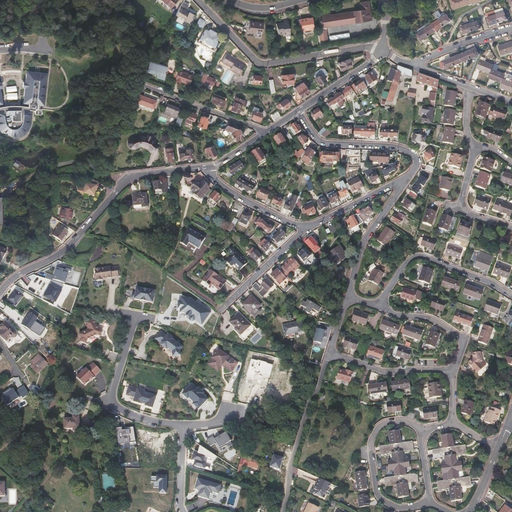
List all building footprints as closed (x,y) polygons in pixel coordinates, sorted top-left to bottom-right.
[(183,0),(175,15),(189,22),(194,13),(185,9),(189,3),(183,0)] [(361,9),(331,13),(333,24),(368,19),(367,11),(364,12),(364,8),(369,8),(368,0),(360,2),(361,9)] [(507,18),(504,11),(488,16),(490,24),(507,18)] [(333,24),(331,13),(329,13),(320,15),(318,15),(320,26),(333,24)] [(440,15),(438,16),(439,18),(428,26),(426,23),(421,27),(423,29),(417,33),(422,40),(451,20),(447,13),(441,17),(440,15)] [(314,27),(312,16),(300,17),(301,20),(299,20),(300,29),(314,27)] [(200,17),(195,24),(201,28),(206,20),(200,17)] [(283,19),(283,22),(283,23),(281,24),(281,22),(276,23),(277,33),(282,32),(283,34),(289,33),(287,19),(283,19)] [(480,27),(478,19),(461,25),(464,32),(480,27)] [(261,33),(262,21),(248,20),(247,31),(247,34),(255,35),(255,32),(260,33),(261,33)] [(198,40),(214,49),(219,41),(217,40),(219,36),(216,34),(217,32),(210,28),(209,30),(205,27),(198,40)] [(511,40),(499,45),(501,53),(511,49),(511,40)] [(449,66),(478,54),(475,47),(439,61),(442,67),(445,66),(446,69),(450,67),(449,66)] [(236,59),(226,53),(220,61),(230,67),(228,69),(237,75),(243,66),(235,60),(236,59)] [(149,59),(147,68),(146,68),(157,72),(157,71),(164,73),(167,64),(149,58),(149,59)] [(350,65),(348,58),(337,61),(340,68),(350,65)] [(485,60),(481,58),(477,67),(490,72),(493,63),(485,60)] [(493,63),(490,72),(488,76),(501,81),(505,73),(496,70),(498,64),(494,62),(493,63)] [(410,76),(412,70),(398,65),(396,70),(392,81),(389,92),(387,99),(392,100),(395,87),(396,87),(398,81),(397,81),(400,72),(410,76)] [(392,81),(396,70),(391,69),(387,80),(392,81)] [(0,94),(0,95),(0,92),(0,130),(1,131),(1,130),(6,133),(6,134),(9,135),(9,134),(16,134),(16,135),(20,134),(19,133),(24,130),(28,125),(27,125),(29,120),(30,120),(30,114),(29,114),(30,111),(31,111),(31,108),(34,109),(34,112),(39,113),(40,107),(38,107),(39,103),(42,104),(42,101),(43,102),(44,97),(43,97),(43,92),(44,93),(45,88),(44,88),(45,84),(46,79),(45,79),(46,75),(47,75),(47,72),(38,71),(38,72),(36,72),(36,70),(29,70),(28,72),(26,72),(25,81),(24,86),(23,94),(26,95),(25,102),(28,102),(27,105),(21,104),(12,103),(6,104),(1,105),(0,104),(0,94)] [(180,81),(180,80),(189,83),(192,75),(178,70),(175,78),(175,80),(180,81)] [(206,72),(204,70),(201,79),(212,85),(212,84),(214,79),(207,76),(208,73),(206,72)] [(505,73),(501,81),(499,86),(511,90),(511,81),(508,79),(510,73),(505,71),(505,73)] [(325,79),(320,72),(314,76),(314,77),(316,81),(316,80),(318,83),(325,79)] [(365,77),(363,72),(359,75),(362,79),(363,81),(366,79),(369,84),(376,80),(375,80),(376,79),(374,76),(373,76),(371,73),(365,77)] [(416,80),(433,86),(432,91),(430,99),(435,100),(438,80),(418,72),(416,80)] [(292,80),(291,73),(280,74),(281,81),(282,81),(282,82),(286,82),(287,81),(292,80)] [(259,83),(260,75),(252,74),(251,81),(259,83)] [(368,89),(363,81),(362,79),(352,86),(356,91),(360,88),(362,92),(368,89)] [(308,90),(302,81),(294,86),(300,96),(304,93),(305,93),(308,92),(307,91),(308,90)] [(353,91),(350,87),(346,89),(346,90),(343,92),(346,97),(350,94),(350,93),(353,91)] [(453,106),(456,92),(446,90),(444,105),(453,106)] [(336,96),(334,98),(339,106),(344,103),(343,100),(342,99),(343,99),(344,98),(340,92),(335,95),(336,96)] [(153,108),(156,100),(139,94),(136,101),(153,108)] [(222,105),(220,110),(226,112),(229,102),(222,99),(223,98),(220,97),(219,98),(213,96),(211,101),(222,105)] [(241,104),(243,100),(235,97),(230,109),(235,111),(235,110),(237,111),(240,104),(241,104)] [(283,107),(289,103),(285,97),(277,102),(279,105),(281,104),(283,107)] [(339,106),(334,98),(330,100),(329,100),(327,102),(324,104),(328,110),(331,108),(330,107),(333,105),(334,105),(336,104),(337,107),(339,106)] [(177,113),(180,107),(167,102),(163,113),(176,118),(174,123),(179,125),(183,115),(177,113)] [(484,118),(489,105),(480,102),(475,115),(484,118)] [(422,121),(431,123),(433,108),(422,106),(422,112),(424,112),(423,115),(424,115),(422,121)] [(490,120),(491,118),(492,116),(496,117),(503,120),(507,110),(496,106),(495,107),(491,106),(486,118),(490,120)] [(318,108),(317,108),(314,109),(315,110),(311,112),(315,119),(322,114),(318,108)] [(258,119),(261,112),(253,109),(252,113),(247,111),(244,118),(249,120),(251,116),(258,119)] [(270,114),(274,120),(281,115),(276,109),(270,114)] [(452,125),(455,110),(445,109),(443,123),(452,125)] [(193,119),(196,113),(192,111),(191,113),(188,112),(185,119),(190,121),(191,119),(193,119)] [(204,126),(208,117),(200,114),(196,124),(204,126)] [(295,123),(291,125),(292,125),(289,127),(294,134),(301,130),(299,127),(298,127),(295,123)] [(240,131),(238,128),(227,124),(224,128),(229,134),(230,133),(235,140),(239,137),(240,138),(242,136),(242,135),(240,131)] [(388,136),(388,130),(386,130),(386,125),(382,125),(381,130),(380,130),(380,136),(383,136),(383,137),(386,137),(386,136),(388,136)] [(374,127),(367,126),(366,129),(366,135),(368,135),(368,136),(371,136),(371,135),(374,135),(374,129),(374,127)] [(321,135),(327,130),(324,127),(318,131),(319,133),(321,135)] [(452,144),(455,129),(445,127),(442,142),(452,144)] [(498,142),(501,133),(485,127),(482,135),(486,136),(485,137),(498,142)] [(358,128),(354,128),(353,135),(361,135),(361,136),(364,136),(364,135),(366,135),(366,129),(358,129),(358,128)] [(150,150),(157,144),(152,139),(149,137),(150,135),(149,133),(148,133),(147,134),(146,136),(140,135),(136,136),(132,137),(130,138),(129,140),(128,142),(129,144),(131,145),(133,146),(134,146),(137,145),(140,145),(142,145),(146,146),(150,150)] [(282,137),(280,134),(274,138),(281,149),(285,147),(286,148),(289,146),(283,137),(282,137)] [(424,143),(425,137),(413,134),(412,141),(416,142),(416,141),(424,143)] [(304,137),(303,135),(298,137),(302,144),(303,144),(303,145),(306,143),(306,142),(306,141),(305,140),(308,138),(306,135),(304,137)] [(309,148),(314,141),(312,140),(304,149),(306,150),(307,151),(309,148)] [(215,153),(211,144),(205,147),(205,148),(204,148),(206,152),(207,152),(208,155),(215,153)] [(252,152),(256,158),(260,164),(266,160),(265,157),(266,156),(264,153),(263,154),(261,150),(260,151),(258,148),(254,150),(254,149),(251,151),(252,152)] [(315,152),(309,148),(307,151),(306,150),(304,152),(306,153),(302,158),(308,163),(315,152)] [(434,157),(430,150),(424,153),(425,154),(424,155),(427,160),(434,157)] [(388,161),(388,152),(371,152),(370,160),(388,161)] [(459,168),(462,156),(451,153),(447,165),(459,168)] [(491,171),(495,160),(484,156),(480,167),(491,171)] [(245,165),(244,164),(243,165),(241,163),(240,160),(236,163),(236,162),(228,167),(233,174),(244,166),(245,165)] [(368,162),(360,161),(360,170),(364,169),(368,168),(368,162)] [(385,175),(385,176),(388,174),(388,173),(396,169),(394,163),(388,164),(388,166),(381,170),(384,175),(385,175)] [(375,173),(372,167),(368,168),(364,169),(368,176),(369,176),(372,182),(375,180),(378,185),(382,183),(379,177),(378,178),(376,172),(375,173)] [(485,189),(490,174),(480,171),(475,185),(485,189)] [(511,183),(511,174),(505,171),(502,180),(511,183)] [(351,191),(357,188),(356,187),(362,184),(358,175),(347,181),(351,191)] [(422,186),(427,179),(420,175),(418,179),(417,178),(415,182),(422,186)] [(238,186),(243,189),(247,183),(247,181),(248,180),(241,176),(236,184),(239,185),(238,186)] [(450,191),(453,179),(443,176),(440,188),(450,191)] [(89,178),(88,178),(87,183),(84,182),(83,186),(77,185),(76,188),(93,191),(94,186),(97,186),(98,181),(89,178)] [(166,180),(154,182),(155,193),(167,191),(166,180)] [(204,193),(207,195),(211,189),(202,182),(201,184),(197,181),(192,189),(195,192),(193,195),(199,200),(201,197),(204,193)] [(247,183),(243,189),(245,190),(247,190),(251,192),(255,186),(250,183),(249,185),(247,183)] [(265,199),(269,192),(260,188),(257,194),(257,195),(257,196),(261,198),(261,197),(265,199)] [(347,200),(352,198),(349,192),(348,192),(345,188),(338,191),(342,198),(345,196),(347,200)] [(147,206),(146,192),(133,194),(134,205),(141,204),(142,207),(147,206)] [(213,205),(220,196),(214,192),(211,195),(210,195),(209,197),(210,197),(207,201),(213,205)] [(328,205),(322,193),(318,196),(320,200),(318,201),(321,208),(328,205)] [(338,198),(335,193),(328,197),(332,203),(335,201),(335,200),(338,198)] [(487,210),(491,200),(477,195),(473,205),(487,210)] [(280,206),(282,200),(275,196),(272,202),(280,206)] [(283,207),(292,212),(295,206),(294,205),(296,200),(291,198),(289,203),(286,201),(283,207)] [(409,205),(411,202),(405,198),(403,202),(404,203),(402,206),(409,211),(412,207),(409,205)] [(510,216),(511,211),(511,206),(497,201),(494,209),(510,216)] [(315,211),(316,211),(313,204),(304,208),(307,215),(312,213),(315,212),(315,211)] [(358,215),(363,221),(369,216),(368,215),(372,212),(370,209),(371,208),(370,207),(371,207),(370,205),(364,210),(363,209),(359,212),(360,214),(358,215)] [(70,219),(72,209),(61,206),(59,217),(70,219)] [(431,224),(436,211),(427,207),(422,221),(431,224)] [(406,213),(400,209),(396,215),(394,214),(391,219),(399,224),(406,213)] [(246,225),(252,215),(248,212),(247,214),(244,212),(241,217),(242,217),(239,222),(246,225)] [(358,215),(356,213),(348,217),(349,218),(346,220),(350,228),(352,227),(354,230),(359,228),(358,225),(363,221),(358,215)] [(447,230),(452,217),(443,213),(438,227),(447,230)] [(259,219),(254,214),(251,220),(255,223),(259,219)] [(259,218),(259,219),(255,223),(255,224),(259,227),(260,226),(268,233),(273,227),(270,225),(269,226),(259,218)] [(468,234),(472,224),(461,220),(458,231),(468,234)] [(67,230),(68,227),(60,222),(58,225),(67,230)] [(60,239),(67,230),(58,225),(52,234),(60,239)] [(384,246),(394,232),(386,226),(376,240),(384,246)] [(189,243),(195,246),(198,241),(202,244),(206,238),(189,228),(180,242),(187,246),(189,243)] [(266,238),(268,239),(270,241),(273,238),(277,242),(281,240),(280,239),(285,233),(280,228),(277,231),(275,229),(266,238)] [(311,236),(307,240),(305,242),(311,249),(317,243),(317,242),(315,239),(314,240),(311,236)] [(433,249),(436,240),(423,236),(420,245),(433,249)] [(269,248),(272,252),(277,248),(273,245),(272,246),(267,241),(266,242),(264,240),(259,244),(261,246),(266,251),(269,248)] [(459,259),(462,250),(448,244),(445,254),(459,259)] [(232,257),(231,256),(227,260),(232,264),(234,262),(237,266),(240,264),(242,267),(246,263),(243,260),(244,259),(243,258),(240,254),(238,252),(232,246),(228,249),(234,255),(232,257)] [(346,255),(339,246),(328,253),(335,262),(346,255)] [(261,255),(253,247),(248,252),(256,260),(261,255)] [(304,261),(311,254),(304,248),(297,254),(304,261)] [(280,270),(287,277),(289,279),(291,277),(290,276),(293,273),(298,269),(298,268),(300,265),(292,256),(289,259),(288,259),(284,264),(281,267),(282,268),(280,270)] [(488,270),(491,262),(478,257),(474,266),(479,268),(488,270)] [(507,278),(510,269),(496,264),(493,273),(507,278)] [(111,277),(118,276),(117,266),(110,267),(94,269),(95,274),(94,275),(94,278),(96,279),(96,280),(102,280),(102,279),(106,278),(111,277)] [(428,284),(433,270),(423,266),(418,280),(428,284)] [(56,267),(53,279),(63,282),(67,270),(68,270),(68,269),(64,267),(63,269),(56,267)] [(380,283),(384,270),(375,267),(371,280),(380,283)] [(280,270),(277,268),(271,274),(280,283),(287,277),(280,270)] [(216,277),(217,275),(209,270),(202,280),(210,286),(211,284),(219,289),(225,281),(221,278),(220,277),(219,279),(216,277)] [(458,292),(462,283),(445,277),(442,286),(458,292)] [(256,281),(252,285),(260,295),(262,293),(260,290),(263,287),(267,290),(273,285),(267,279),(260,285),(256,281)] [(480,300),(484,291),(467,285),(464,294),(480,300)] [(65,293),(52,286),(46,298),(59,305),(65,293)] [(140,300),(141,300),(145,301),(146,301),(152,302),(154,291),(148,290),(148,289),(142,288),(136,287),(135,293),(133,292),(132,293),(131,297),(132,298),(134,298),(134,299),(140,300)] [(414,302),(417,294),(409,291),(410,290),(405,288),(401,297),(414,302)] [(15,305),(22,295),(15,290),(8,299),(15,305)] [(257,307),(260,304),(251,295),(246,301),(247,302),(244,305),(253,315),(259,309),(257,307)] [(197,321),(204,326),(213,313),(190,297),(181,297),(181,302),(177,302),(177,310),(182,311),(181,315),(184,315),(195,323),(197,321)] [(322,307),(307,298),(305,301),(303,299),(300,304),(303,305),(301,308),(311,313),(313,310),(310,309),(312,307),(319,312),(322,307)] [(443,311),(446,303),(434,298),(431,307),(443,311)] [(498,315),(502,305),(488,300),(484,310),(498,315)] [(364,324),(368,314),(354,309),(351,319),(364,324)] [(29,330),(39,315),(33,311),(31,314),(29,313),(21,325),(29,330)] [(240,333),(250,324),(238,311),(229,320),(235,327),(234,327),(240,333)] [(473,318),(456,312),(453,321),(470,327),(473,318)] [(511,330),(511,317),(506,315),(502,328),(505,329),(504,331),(511,333),(511,330)] [(102,330),(98,329),(92,318),(84,322),(88,329),(78,334),(81,338),(80,342),(85,344),(87,340),(96,335),(100,336),(102,330)] [(395,334),(399,326),(382,319),(378,328),(395,334)] [(302,329),(300,321),(282,325),(284,333),(302,329)] [(1,333),(8,341),(11,338),(13,339),(15,338),(16,337),(16,335),(16,334),(5,324),(0,328),(0,329),(2,331),(1,333)] [(418,340),(421,331),(404,325),(401,333),(418,340)] [(487,346),(493,329),(484,326),(477,342),(487,346)] [(327,330),(318,328),(316,340),(325,342),(327,330)] [(168,335),(162,330),(157,338),(163,342),(162,343),(174,351),(175,357),(182,356),(183,350),(185,346),(175,340),(176,338),(169,333),(168,335)] [(433,348),(438,335),(430,332),(425,345),(433,348)] [(344,336),(343,340),(355,345),(356,340),(344,336)] [(355,345),(343,340),(341,344),(353,349),(355,345)] [(394,344),(390,353),(402,357),(406,358),(410,350),(394,344)] [(368,346),(365,356),(378,360),(382,351),(368,346)] [(209,362),(217,367),(220,363),(222,362),(230,368),(235,361),(218,349),(209,362)] [(284,361),(250,352),(236,402),(252,404),(252,413),(292,415),(294,411),(306,388),(311,367),(301,365),(284,361)] [(483,361),(481,352),(473,354),(474,358),(468,363),(477,373),(487,364),(483,361)] [(36,372),(46,362),(38,353),(30,360),(33,363),(30,366),(36,372)] [(511,364),(511,357),(504,356),(504,359),(503,362),(511,364)] [(237,363),(235,361),(230,368),(222,362),(220,363),(217,367),(209,362),(207,364),(217,371),(221,366),(223,366),(231,372),(237,363)] [(87,369),(94,377),(102,370),(94,362),(87,369)] [(87,369),(86,368),(80,373),(79,373),(76,375),(76,377),(84,385),(88,381),(90,378),(91,380),(94,377),(87,369)] [(348,383),(352,371),(345,369),(344,370),(338,368),(334,378),(348,383)] [(409,387),(408,378),(390,381),(391,390),(409,387)] [(430,397),(441,395),(440,386),(441,386),(441,381),(428,383),(430,397)] [(386,391),(384,382),(367,384),(368,393),(386,391)] [(196,389),(191,384),(182,394),(187,399),(189,398),(194,403),(193,404),(198,409),(207,399),(202,394),(203,393),(198,388),(196,389)] [(146,389),(129,385),(126,394),(136,397),(135,401),(155,408),(159,395),(158,395),(159,390),(147,387),(146,389)] [(469,415),(474,403),(465,399),(460,412),(469,415)] [(400,411),(399,402),(385,404),(386,413),(400,411)] [(436,416),(435,407),(422,409),(423,418),(436,416)] [(496,419),(500,411),(491,407),(489,410),(488,410),(486,414),(486,413),(483,421),(493,425),(496,418),(496,419)] [(79,431),(78,415),(72,416),(72,418),(70,418),(63,419),(64,429),(73,428),(73,431),(79,431)] [(130,427),(124,427),(118,428),(120,444),(137,442),(135,426),(130,427)] [(391,453),(392,460),(388,460),(390,469),(393,469),(394,476),(384,478),(385,485),(396,484),(397,497),(409,495),(407,482),(417,481),(416,474),(406,475),(405,467),(409,467),(407,458),(404,458),(403,451),(413,450),(412,442),(401,443),(399,430),(388,431),(390,445),(379,446),(380,454),(391,453)] [(443,446),(459,455),(466,454),(465,445),(454,447),(452,434),(441,435),(443,446)] [(456,455),(459,455),(443,446),(443,448),(433,450),(434,458),(444,457),(445,464),(442,464),(444,480),(461,489),(461,487),(471,485),(470,477),(459,478),(458,471),(462,470),(461,461),(457,462),(456,455)] [(258,469),(259,460),(241,457),(239,466),(258,469)] [(366,488),(363,470),(354,471),(357,489),(366,488)] [(114,474),(106,474),(107,490),(115,490),(114,474)] [(170,475),(158,475),(158,477),(158,483),(161,483),(161,489),(161,493),(169,494),(170,475)] [(211,494),(212,492),(218,494),(219,492),(221,485),(198,478),(194,489),(197,490),(199,492),(197,496),(208,499),(210,493),(211,494)] [(329,483),(317,478),(312,490),(314,490),(312,494),(320,497),(321,493),(324,494),(329,483)] [(462,499),(461,489),(444,480),(437,481),(439,490),(449,488),(451,501),(462,499)] [(235,507),(241,486),(231,484),(226,504),(235,507)] [(369,505),(366,493),(357,495),(359,506),(369,505)] [(50,500),(43,494),(39,500),(46,505),(49,501),(50,500)] [(258,511),(261,505),(254,503),(251,511),(258,511)] [(304,511),(317,511),(319,507),(309,503),(304,511)]
